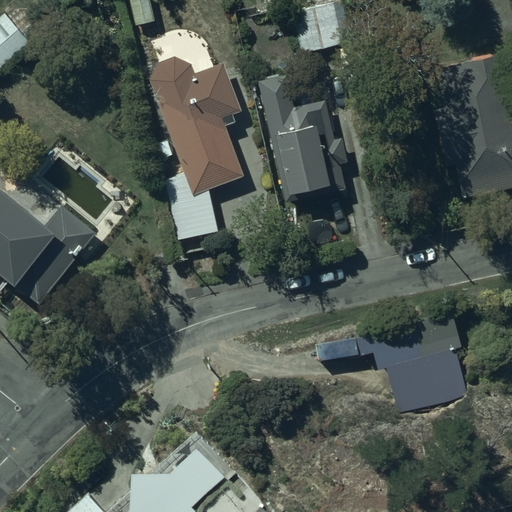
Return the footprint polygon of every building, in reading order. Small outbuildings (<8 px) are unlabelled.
[(336,0),(293,10),(303,52),(348,42),(338,0),(336,0)] [(0,23),(0,72),(28,47),(4,20),(0,23)] [(468,181),(511,171),(511,93),(503,51),(443,64),(450,99),(436,102),(447,156),(462,153),(468,181)] [(219,225),(211,183),(242,170),(219,115),(242,106),(225,64),(195,76),(190,65),(173,59),(155,66),(147,82),(183,170),(165,174),(177,233),(219,225)] [(271,140),(276,139),(287,190),(328,181),(316,125),(299,128),(287,73),(258,80),(271,140)] [(0,195),(0,273),(13,284),(18,276),(43,295),(93,230),(59,203),(41,227),(0,195)] [(448,312),(358,335),(361,348),(370,346),(375,365),(384,363),(398,417),(471,398),(448,312)] [(58,509),(61,511),(177,511),(223,472),(195,440),(162,469),(125,467),(125,500),(116,509),(91,480),(58,509)]
